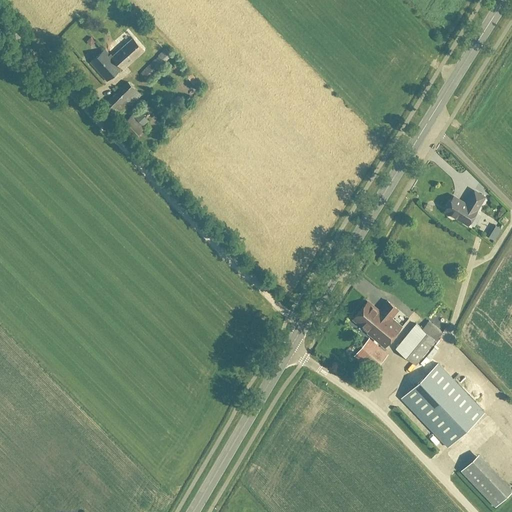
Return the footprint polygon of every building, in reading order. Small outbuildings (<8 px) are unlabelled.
[(125,68),(144,51),(133,38),(112,57),(105,50),(90,63),(107,82),(123,67),(125,68)] [(152,69),(145,77),(149,81),(157,73),(152,69)] [(193,71),(188,74),(196,88),(201,86),(193,71)] [(115,122),(142,96),(128,82),(101,108),(115,122)] [(132,142),(146,129),(132,115),(119,129),(132,142)] [(467,226),(468,226),(477,211),(476,211),(484,197),(474,191),(470,198),(470,199),(469,201),(468,201),(465,205),(462,203),(462,202),(454,197),(452,200),(449,201),(446,205),(447,209),(446,209),(447,209),(451,211),(449,214),(450,216),(454,219),(457,218),(468,225),(467,226)] [(492,231),(498,235),(502,230),(496,226),(492,231)] [(390,321),(392,318),(398,310),(387,301),(378,311),(390,321)] [(390,321),(378,311),(367,302),(353,319),(369,332),(367,334),(385,348),(402,327),(392,318),(390,321)] [(436,341),(443,333),(430,321),(423,329),(416,324),(395,349),(416,366),(437,341),(436,341)] [(373,373),(389,355),(370,339),(354,357),(373,373)] [(436,355),(442,361),(451,353),(445,347),(436,355)] [(448,448),(485,413),(439,364),(402,399),(448,448)] [(493,390),(489,394),(496,401),(500,397),(493,390)] [(510,493),(476,457),(461,470),(495,507),(510,493)]
